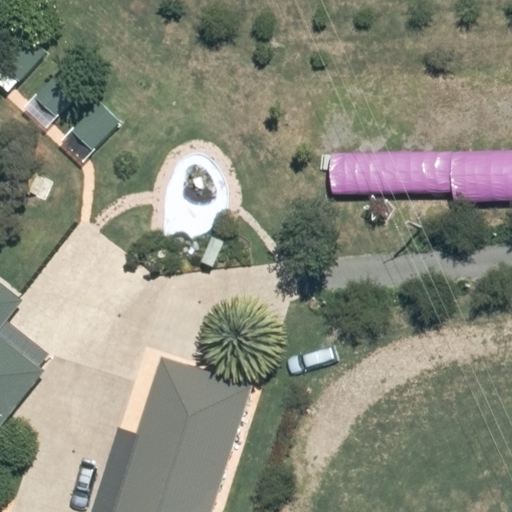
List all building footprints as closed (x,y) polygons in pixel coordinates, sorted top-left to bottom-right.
[(0,94),(24,113),(66,59),(26,28),(0,61),(0,94)] [(66,59),(24,113),(58,140),(100,86),(66,59)] [(100,86),(58,140),(95,169),(137,115),(100,86)] [(511,205),(511,164),(423,178),(429,219),(511,205)] [(0,428),(51,364),(3,326),(25,298),(0,278),(0,428)] [(216,511),(257,383),(145,348),(92,511),(216,511)]
